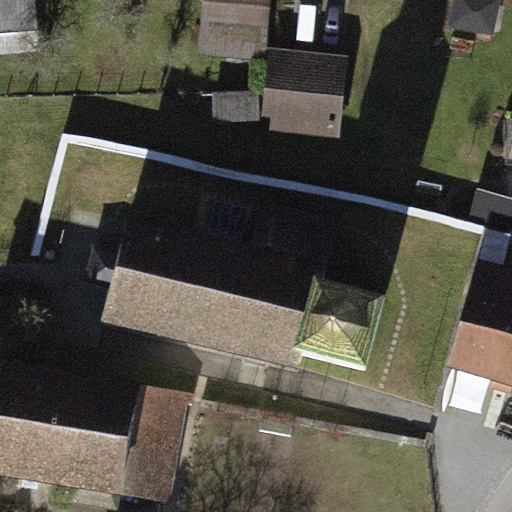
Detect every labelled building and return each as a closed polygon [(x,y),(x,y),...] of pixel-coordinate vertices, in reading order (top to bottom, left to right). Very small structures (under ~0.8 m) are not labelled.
[(41,0),(18,0),(0,1),(0,33),(43,31),(41,0)] [(277,0),(205,0),(201,62),(271,67),(273,53),(277,0)] [(348,64),(273,53),(271,67),(262,129),(338,140),(348,64)] [(133,221),(105,321),(304,372),(308,356),(368,372),(388,301),(325,284),(338,238),(265,218),(255,255),(133,221)] [(511,271),(479,262),(449,369),(511,386),(511,271)] [(198,402),(0,371),(0,481),(182,509),(198,402)]
